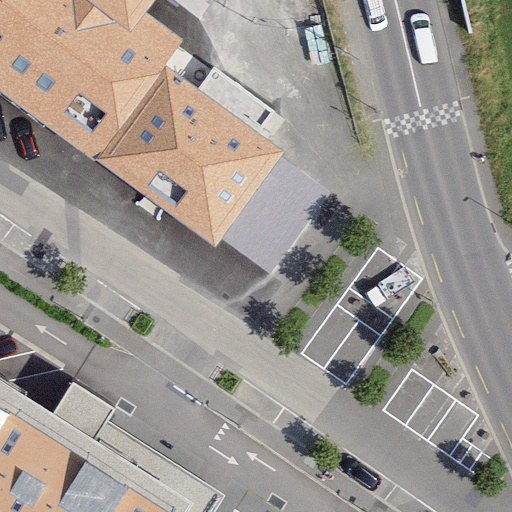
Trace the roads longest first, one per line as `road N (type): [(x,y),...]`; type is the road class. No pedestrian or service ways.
road 1 (residential): [(0,199),(466,511)]
road 2 (secondary): [(505,356),(460,243),(397,0)]
